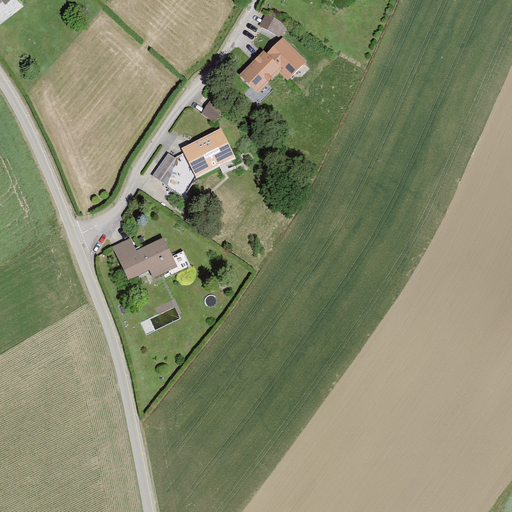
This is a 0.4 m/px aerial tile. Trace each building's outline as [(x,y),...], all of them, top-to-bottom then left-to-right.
[(286,30),(246,69),(262,85),(284,64),(292,73),(311,55),(286,30)] [(212,94),(206,103),(219,112),(226,102),(212,94)] [(226,122),(187,141),(201,171),(240,152),(226,122)] [(181,151),(174,147),(157,168),(172,180),(181,151)] [(163,220),(118,243),(134,273),(153,263),(158,273),(183,260),(163,220)]
